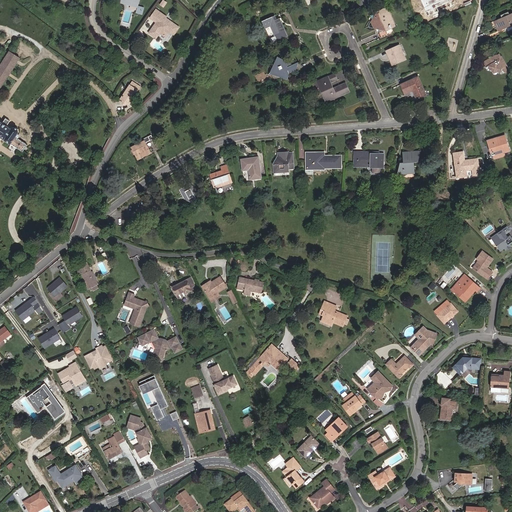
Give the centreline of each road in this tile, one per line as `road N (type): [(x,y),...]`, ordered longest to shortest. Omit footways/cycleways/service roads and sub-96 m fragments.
road 1 (residential): [(85,231),(179,156),(210,142),(391,122)]
road 2 (residential): [(489,336),(457,341),(418,382),(419,466),(408,486),(372,511)]
road 3 (residential): [(306,277),(244,247),(136,250),(85,231)]
road 4 (unclassified): [(89,511),(213,461),(246,468),(284,511)]
road 5 (residential): [(80,228),(117,138),(173,79)]
road 6 (residential): [(453,116),(484,0)]
